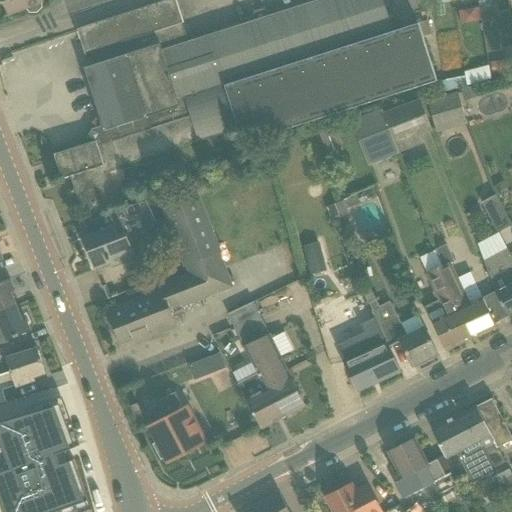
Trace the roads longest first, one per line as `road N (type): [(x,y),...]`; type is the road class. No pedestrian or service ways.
road 1 (secondary): [(134,511),(0,133)]
road 2 (residential): [(194,511),(511,343)]
